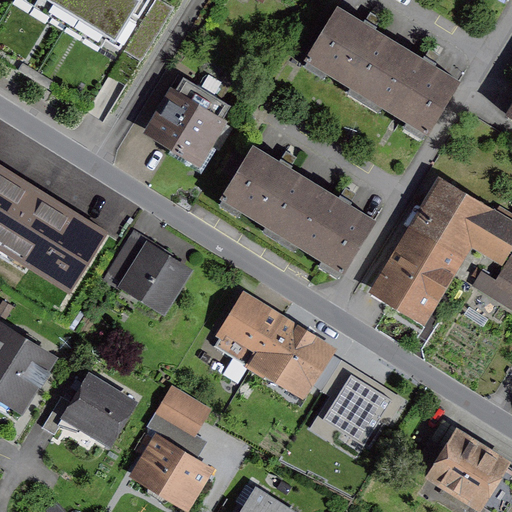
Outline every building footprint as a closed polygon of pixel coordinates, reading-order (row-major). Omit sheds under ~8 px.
[(36,0),(32,8),(113,57),(148,0),(36,0)] [(364,106),(398,48),(367,31),(337,13),(303,72),(364,106)] [(425,141),(458,83),(429,66),(398,48),(364,106),(425,141)] [(193,174),(223,127),(170,94),(140,141),(193,174)] [(511,125),(511,104),(503,120),(511,125)] [(278,240),(312,186),(281,167),(252,148),(218,202),(278,240)] [(0,250),(36,192),(0,169),(0,250)] [(499,272),(511,250),(511,223),(433,177),(364,293),(424,329),(469,255),(499,272)] [(338,278),(372,224),(343,206),(312,186),(278,240),(338,278)] [(0,252),(69,295),(106,234),(36,192),(0,250),(0,252)] [(161,315),(191,271),(132,233),(103,276),(161,315)] [(511,308),(511,259),(499,281),(484,272),(475,287),(511,308)] [(260,377),(292,325),(246,295),(213,347),(260,377)] [(0,406),(17,418),(55,363),(0,324),(0,406)] [(303,405),(336,354),(292,325),(260,377),(303,405)] [(109,451),(138,404),(88,373),(59,419),(109,451)] [(390,444),(412,406),(373,383),(351,421),(390,444)] [(191,441),(210,407),(172,386),(154,420),(191,441)] [(432,473),(477,501),(470,511),(496,511),(511,487),(511,469),(456,435),(443,457),(427,447),(417,464),(432,473)] [(176,511),(189,511),(213,474),(152,437),(125,480),(176,511)] [(295,511),(255,488),(240,511),(295,511)]
